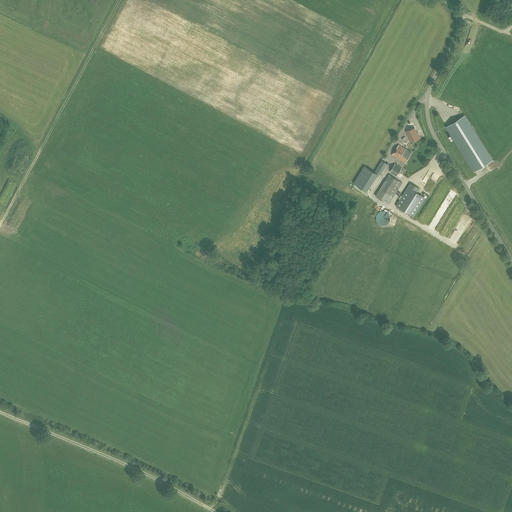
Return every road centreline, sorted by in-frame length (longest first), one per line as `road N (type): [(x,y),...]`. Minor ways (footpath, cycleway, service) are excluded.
road 1 (unclassified): [(511,259),(429,121),(431,90),(461,21),(441,0)]
road 2 (track): [(0,411),(216,511)]
